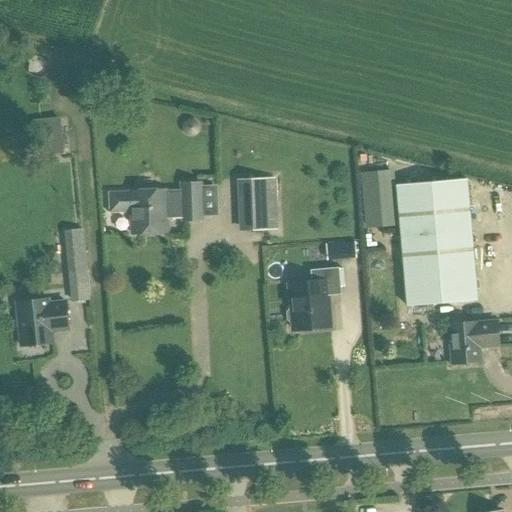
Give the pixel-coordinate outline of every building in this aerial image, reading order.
[(239,231),(277,229),(274,178),(237,180),(239,231)] [(409,306),(477,300),(467,180),(399,185),(409,306)] [(203,221),(202,183),(179,184),(179,191),(167,191),(167,190),(129,192),(129,191),(108,192),(109,213),(132,212),(133,234),(168,233),(168,218),(183,218),(183,222),(203,221)] [(354,242),(344,243),(345,259),(356,258),(354,242)] [(67,256),(68,272),(88,270),(86,254),(67,256)] [(293,330),(331,327),(328,299),(342,297),(339,271),(311,273),(312,285),(290,287),(292,310),(286,314),(287,322),(292,324),(293,330)] [(88,278),(69,280),(71,302),(90,300),(88,278)] [(50,304),(50,300),(18,303),(22,347),(54,344),(53,332),(70,331),(67,303),(50,304)] [(499,346),(497,322),(477,324),(477,323),(449,325),(453,365),(481,362),(480,348),(499,346)]
